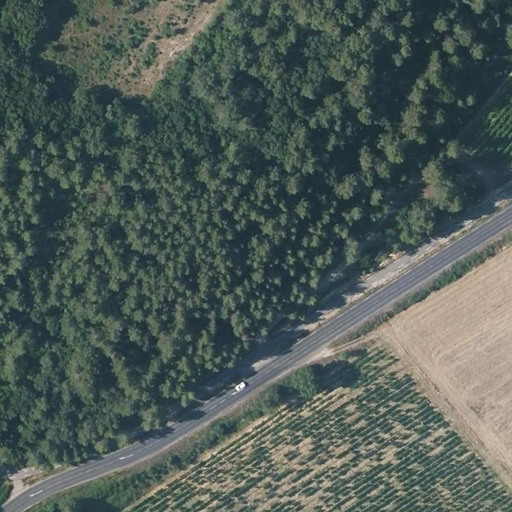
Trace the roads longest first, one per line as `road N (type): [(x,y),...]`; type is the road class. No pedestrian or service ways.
road 1 (tertiary): [(8,511),(47,485),(164,437),(511,214)]
road 2 (track): [(260,376),(260,342),(271,325),(338,269),(414,180),(462,161)]
road 3 (track): [(294,353),(326,353),(385,334),(511,488)]
